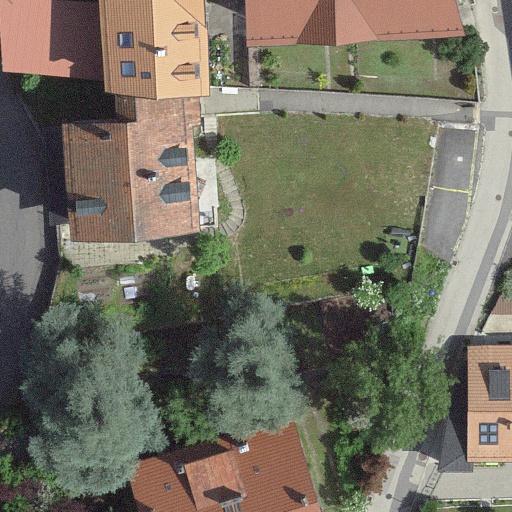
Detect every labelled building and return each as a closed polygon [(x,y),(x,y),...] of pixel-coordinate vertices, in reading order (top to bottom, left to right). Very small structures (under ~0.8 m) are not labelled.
[(56,75),(62,0),(2,0),(10,71),(56,75)] [(109,0),(117,85),(125,86),(206,90),(220,90),(215,0),(109,0)] [(258,0),(260,30),(483,22),(477,0),(258,0)] [(125,110),(71,113),(81,233),(210,226),(202,124),(209,124),(206,90),(125,86),(125,110)] [(477,347),(477,458),(511,457),(511,299),(508,300),(477,347)] [(136,476),(147,511),(329,511),(302,423),(136,476)]
